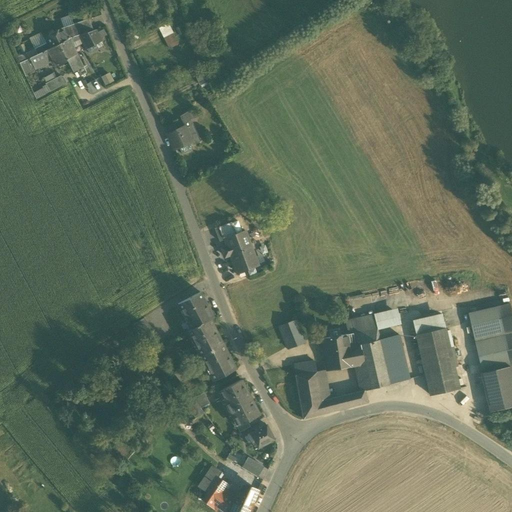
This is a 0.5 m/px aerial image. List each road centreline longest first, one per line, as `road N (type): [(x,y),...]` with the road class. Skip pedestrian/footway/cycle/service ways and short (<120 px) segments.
road 1 (residential): [(296,436),(245,363),(101,0)]
road 2 (residential): [(511,462),(454,423),(396,405),(296,436)]
